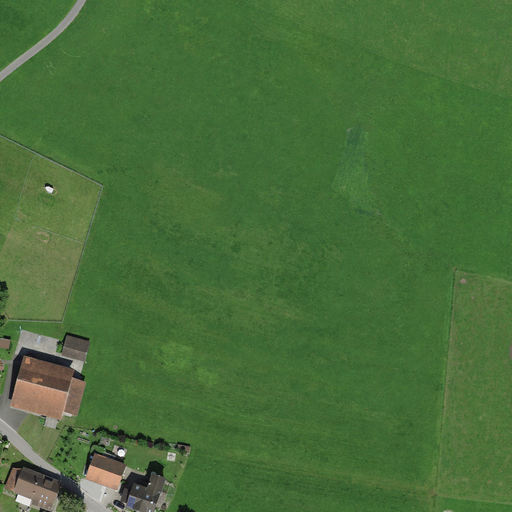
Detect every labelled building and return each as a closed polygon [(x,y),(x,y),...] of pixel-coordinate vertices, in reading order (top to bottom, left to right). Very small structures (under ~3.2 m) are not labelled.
[(86,363),(91,343),(68,337),(63,357),(86,363)] [(80,375),(27,361),(14,411),(52,421),(65,425),(68,416),(78,418),(86,385),(77,383),(80,375)] [(118,489),(125,469),(94,458),(87,477),(118,489)] [(23,475),(14,471),(7,489),(20,494),(18,499),(48,511),(51,511),(63,486),(25,470),(23,475)] [(153,511),(164,480),(153,477),(148,491),(135,487),(132,494),(126,492),(123,503),(128,504),(127,508),(138,511),(153,511)]
